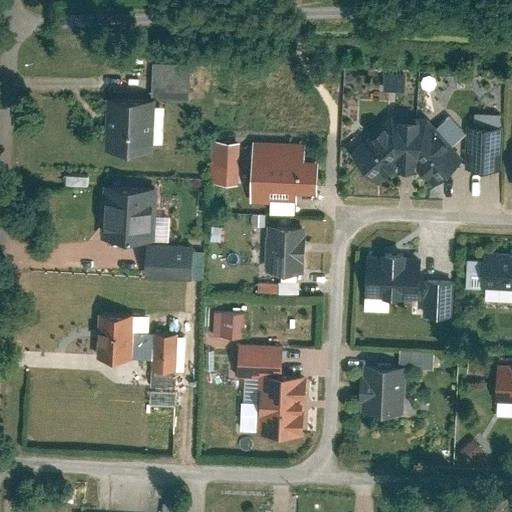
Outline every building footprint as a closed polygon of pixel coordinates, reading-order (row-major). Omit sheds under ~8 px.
[(160,58),(158,91),(198,94),(200,61),(160,58)] [(403,78),(403,88),(422,88),(422,78),(403,78)] [(111,91),(108,144),(157,147),(158,139),(166,139),(168,99),(160,99),(161,94),(111,91)] [(473,163),(507,165),(509,110),(480,109),(479,121),(475,121),(473,163)] [(382,180),(401,164),(427,165),(441,182),(472,158),(459,142),(472,132),(455,110),(442,120),(435,111),(405,111),(358,152),(382,180)] [(306,202),(306,189),(314,191),(315,157),(307,156),(308,142),(252,140),(251,200),(271,201),(270,214),(299,215),(299,202),(306,202)] [(211,176),(242,178),(244,144),(213,142),(211,176)] [(106,182),(103,236),(158,239),(161,185),(106,182)] [(249,212),(250,224),(265,224),(265,212),(249,212)] [(255,278),(255,291),(300,292),(300,279),(298,279),(298,269),(306,269),(307,222),(267,221),(266,268),(279,268),(279,278),(255,278)] [(208,225),(207,240),(223,240),(224,226),(208,225)] [(154,242),(152,273),(201,275),(202,245),(154,242)] [(475,255),(475,256),(474,285),(492,285),(492,295),(511,295),(511,249),(490,249),(490,255),(475,255)] [(432,253),(371,250),(369,307),(398,308),(398,294),(429,296),(429,313),(457,314),(459,275),(431,274),(432,253)] [(215,307),(214,332),(252,333),(253,308),(215,307)] [(99,311),(97,354),(135,356),(137,312),(99,311)] [(159,327),(158,383),(185,383),(186,327),(159,327)] [(250,425),(266,425),(266,428),(318,430),(320,371),(290,370),(291,340),(245,339),(244,373),(267,374),(266,400),(251,400),(250,425)] [(406,410),(409,366),(434,368),(435,349),(401,346),(400,362),(365,360),(361,407),(406,410)] [(471,362),(472,371),(490,370),(489,354),(475,355),(475,362),(471,362)] [(511,361),(490,361),(489,397),(493,397),(492,412),(511,412),(511,361)] [(158,388),(157,397),(174,399),(174,389),(158,388)] [(181,418),(181,403),(168,402),(167,418),(181,418)] [(481,434),(458,453),(469,467),(493,448),(481,434)]
